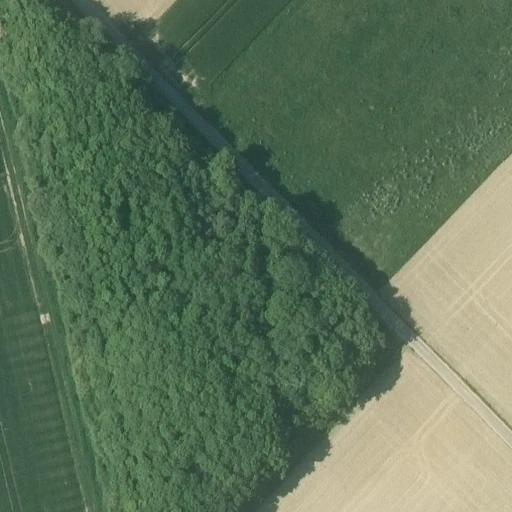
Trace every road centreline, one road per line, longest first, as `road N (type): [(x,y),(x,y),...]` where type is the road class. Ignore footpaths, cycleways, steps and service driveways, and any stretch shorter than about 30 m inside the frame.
road 1 (track): [(511,437),(83,0)]
road 2 (track): [(0,108),(95,511)]
